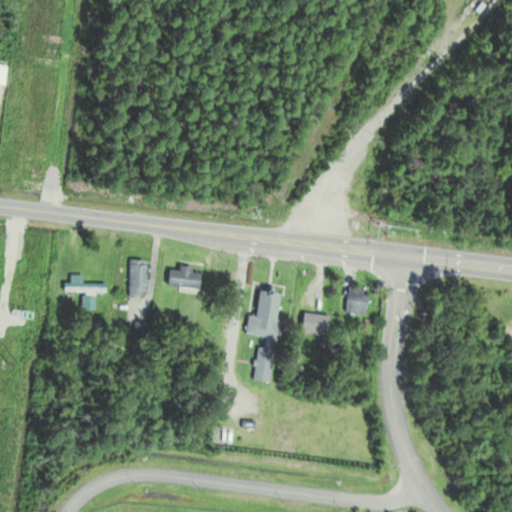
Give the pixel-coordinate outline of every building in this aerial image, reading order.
[(145,261),(126,261),(126,299),(145,299),(145,261)] [(197,273),(189,273),(189,269),(166,268),(166,289),(196,290),(197,273)] [(91,311),(93,285),(79,284),(79,276),(68,276),(67,284),(61,283),(60,292),(80,293),(79,310),(91,311)] [(266,383),(272,340),(277,341),(280,323),(272,322),(276,293),(255,290),(251,317),(245,316),(243,336),(257,337),(251,381),(266,383)] [(343,313),(362,316),(366,294),(348,290),(343,313)] [(298,333),(324,337),(326,317),(300,314),(298,333)] [(500,343),(511,344),(511,325),(501,325),(500,343)]
